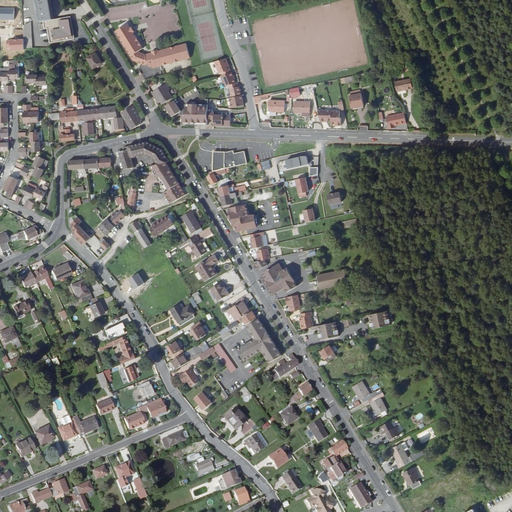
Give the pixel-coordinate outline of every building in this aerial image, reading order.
[(37,0),(42,23),(54,21),(50,0),(37,0)] [(69,18),(44,23),(45,28),(48,28),(51,42),(73,38),(72,34),(74,34),(73,28),(71,28),(69,18)] [(23,45),(31,45),(30,19),(22,20),(23,45)] [(129,24),(116,32),(134,61),(146,65),(149,64),(150,67),(152,67),(153,69),(190,59),(187,44),(159,51),(159,50),(152,52),(153,53),(146,55),(141,53),(140,51),(144,49),(134,33),(135,32),(133,28),(131,28),(129,24)] [(101,58),(94,48),(86,53),(92,63),(101,58)] [(230,70),(225,59),(214,62),(219,74),(220,74),(230,70)] [(13,65),(8,65),(8,74),(8,79),(18,79),(18,71),(13,71),(13,65)] [(232,78),(231,74),(221,77),(222,80),(216,83),(219,90),(225,88),(225,89),(226,88),(233,85),(234,85),(233,81),(232,79),(232,78)] [(36,85),(47,85),(46,77),(35,78),(36,83),(36,85)] [(412,91),(410,82),(396,85),(397,94),(412,91)] [(233,85),(226,88),(229,100),(239,98),(237,89),(236,89),(235,84),(234,85),(233,85)] [(167,86),(154,94),(159,101),(161,105),(164,103),(166,106),(176,99),(167,86)] [(314,95),(312,88),(290,93),(290,98),(292,98),(292,96),(299,94),(300,98),(314,95)] [(191,109),(197,106),(189,93),(183,96),(191,109)] [(267,97),(253,100),(255,107),(258,106),(258,104),(268,102),(267,99),(267,97)] [(239,98),(229,100),(228,101),(230,110),(243,107),(241,98),(239,98)] [(351,112),(364,110),(361,98),(349,100),(351,112)] [(175,118),(183,113),(177,103),(168,108),(175,118)] [(269,104),(269,115),(277,115),(284,115),(285,105),(269,104)] [(310,119),(310,105),(295,105),(294,116),(302,116),(302,119),(310,119)] [(30,106),(22,106),(23,119),(31,119),(30,106)] [(142,120),(133,106),(121,113),(131,130),(140,124),(142,120)] [(115,107),(100,109),(101,119),(117,117),(115,107)] [(77,112),(78,123),(101,119),(100,109),(77,112)] [(65,125),(78,123),(77,112),(73,113),(73,110),(65,111),(66,117),(61,117),(62,125),(65,125)] [(183,121),(183,127),(208,128),(209,122),(209,114),(209,111),(190,111),(190,113),(187,112),(187,121),(183,121)] [(318,112),(320,125),(324,126),(323,124),(326,124),(331,124),(331,128),(334,128),(337,128),(337,130),(340,130),(341,114),(318,112)] [(215,114),(209,114),(209,122),(216,122),(215,128),(232,129),(232,118),(215,117),(215,114)] [(406,126),(404,115),(386,118),(389,131),(393,131),(393,129),(395,128),(406,126)] [(123,128),(122,117),(113,118),(114,129),(123,128)] [(93,123),(83,124),(84,136),(94,135),(93,123)] [(59,128),(60,143),(74,142),(74,137),(70,138),(63,138),(62,128),(60,128),(59,128)] [(63,138),(70,138),(70,132),(65,132),(65,128),(62,128),(63,138)] [(32,150),(40,149),(40,139),(38,139),(32,139),(32,150)] [(0,148),(9,148),(8,140),(0,140),(0,148)] [(146,146),(130,149),(131,151),(146,147),(162,155),(163,153),(146,146)] [(146,147),(131,151),(132,159),(147,156),(155,160),(159,167),(168,165),(170,165),(163,153),(162,155),(146,147)] [(130,149),(122,150),(122,152),(126,152),(128,160),(132,159),(131,151),(130,149)] [(228,152),(214,152),(213,171),(247,163),(245,152),(235,153),(234,151),(228,152)] [(126,152),(122,152),(117,153),(121,172),(130,170),(128,160),(126,152)] [(36,164),(43,168),(48,159),(38,154),(33,163),(36,164)] [(306,156),(282,160),(283,163),(278,164),(279,171),(308,165),(306,156)] [(108,159),(95,160),(96,170),(98,169),(109,169),(108,159)] [(95,160),(66,162),(67,171),(96,170),(95,160)] [(260,162),(262,170),(271,168),(269,160),(260,162)] [(40,175),(43,168),(36,164),(35,168),(30,166),(29,168),(23,164),(21,168),(27,171),(31,173),(39,177),(40,175)] [(159,167),(151,168),(157,178),(161,176),(171,171),(168,165),(159,167)] [(318,176),(318,167),(309,167),(309,175),(318,176)] [(228,169),(214,173),(215,174),(209,178),(214,185),(219,182),(221,181),(218,177),(222,177),(229,175),(228,169)] [(180,186),(171,171),(161,176),(164,182),(170,192),(180,186)] [(12,183),(15,184),(18,178),(9,173),(6,179),(12,183)] [(219,182),(221,187),(231,185),(232,185),(231,182),(233,181),(231,178),(225,182),(222,177),(218,177),(221,181),(219,182)] [(306,178),(295,179),(297,198),(306,196),(306,192),(308,192),(306,178)] [(6,179),(2,187),(7,189),(5,193),(9,195),(15,184),(12,183),(6,179)] [(40,198),(47,185),(43,183),(39,188),(35,186),(34,188),(32,193),(40,198)] [(24,188),(23,191),(31,195),(32,193),(34,188),(26,184),(24,188)] [(231,185),(221,187),(222,195),(232,193),(231,185)] [(187,198),(180,186),(170,192),(172,194),(178,202),(187,198)] [(244,191),(238,192),(232,193),(222,195),(224,205),(240,203),(239,196),(244,195),(244,191)] [(132,206),(133,206),(135,200),(133,199),(134,194),(129,192),(127,205),(129,205),(129,208),(132,209),(132,206)] [(172,194),(170,192),(165,195),(171,205),(178,202),(172,194)] [(340,193),(327,194),(328,209),(342,208),(340,193)] [(79,198),(73,200),(75,206),(81,204),(79,198)] [(123,210),(121,200),(115,202),(116,205),(119,205),(120,208),(121,210),(123,210)] [(248,204),(229,208),(231,217),(233,217),(235,226),(239,225),(240,231),(258,227),(256,215),(250,216),(248,204)] [(313,209),(302,210),(304,223),(315,221),(313,209)] [(111,217),(108,220),(113,226),(124,216),(119,210),(115,214),(114,212),(110,216),(111,217)] [(192,235),(202,229),(193,215),(195,215),(193,211),(181,218),(183,222),(184,221),(192,235)] [(149,229),(153,236),(163,231),(172,225),(167,216),(159,221),(160,222),(153,227),(149,229)] [(74,234),(76,238),(84,246),(90,240),(78,226),(82,223),(77,219),(71,224),(74,227),(72,229),(75,233),(74,234)] [(105,220),(102,223),(109,230),(113,226),(108,220),(105,220)] [(136,220),(128,225),(134,233),(137,236),(145,249),(150,245),(136,223),(137,222),(136,220)] [(102,223),(98,227),(105,234),(109,230),(102,223)] [(39,230),(40,229),(34,225),(13,234),(15,238),(23,234),(25,239),(40,232),(39,230)] [(172,225),(163,231),(165,235),(175,229),(172,225)] [(93,233),(99,239),(101,237),(105,234),(98,227),(92,231),(93,233)] [(194,238),(203,232),(202,229),(192,235),(194,238)] [(0,249),(1,252),(9,248),(6,242),(3,237),(1,232),(0,231),(0,249)] [(4,231),(1,232),(3,237),(6,242),(15,238),(13,234),(6,236),(4,231)] [(254,248),(265,246),(263,236),(252,238),(254,248)] [(99,239),(98,240),(107,249),(110,246),(101,237),(99,239)] [(198,244),(194,238),(187,242),(184,243),(188,250),(189,249),(196,261),(206,255),(199,243),(198,244)] [(266,259),(272,258),(270,248),(258,250),(260,260),(266,259)] [(215,257),(195,269),(204,284),(217,276),(212,267),(219,263),(215,257)] [(269,264),(266,259),(260,260),(256,261),(261,270),(269,264)] [(263,273),(276,294),(286,288),(289,292),(298,286),(296,283),(297,282),(288,267),(284,270),(280,263),(263,273)] [(59,267),(53,270),(50,272),(54,281),(70,273),(65,264),(59,267)] [(47,278),(42,266),(37,268),(38,269),(32,271),(33,273),(30,274),(34,284),(47,278)] [(344,270),(316,275),(318,289),(346,284),(344,270)] [(22,277),(18,278),(23,289),(27,287),(27,288),(35,285),(34,284),(30,274),(29,272),(25,274),(25,275),(22,277)] [(82,280),(69,286),(75,300),(79,298),(81,302),(89,298),(84,287),(85,286),(82,280)] [(218,284),(209,289),(217,302),(227,296),(224,290),(222,291),(218,284)] [(195,294),(191,296),(196,305),(201,303),(195,294)] [(304,310),(300,295),(287,298),(289,303),(291,302),(291,305),(293,312),(304,310)] [(245,303),(243,299),(236,304),(238,307),(236,308),(243,318),(252,313),(250,311),(249,312),(246,308),(245,309),(242,304),(245,303)] [(97,302),(86,307),(88,312),(89,311),(92,318),(103,313),(97,302)] [(12,310),(16,319),(30,313),(26,305),(18,309),(17,307),(12,310)] [(243,318),(236,308),(236,307),(230,311),(228,307),(221,312),(223,315),(227,313),(230,317),(231,316),(236,323),(243,318)] [(176,318),(174,319),(178,326),(192,318),(190,314),(185,317),(180,308),(173,313),(176,318)] [(61,319),(66,317),(63,310),(58,312),(61,319)] [(388,311),(364,316),(365,319),(372,318),(374,330),(391,326),(388,311)] [(314,328),(316,327),(313,317),(314,316),(313,312),(302,315),(303,319),(302,319),(304,330),(314,328)] [(256,320),(252,313),(243,318),(236,323),(223,331),(225,335),(240,326),(239,325),(244,322),(246,326),(256,320)] [(35,327),(39,325),(35,314),(31,316),(35,327)] [(345,327),(353,325),(351,319),(343,321),(345,327)] [(281,357),(258,321),(246,328),(254,341),(237,351),(244,363),(261,352),(269,365),(281,357)] [(316,327),(314,328),(314,331),(321,329),(323,341),(340,338),(337,323),(316,327)] [(193,333),(188,336),(190,339),(193,337),(196,342),(205,337),(201,330),(202,329),(199,324),(191,329),(193,333)] [(120,325),(115,327),(112,328),(103,332),(105,337),(113,334),(115,338),(122,335),(120,331),(122,330),(120,325)] [(0,331),(0,335),(3,342),(14,337),(10,327),(0,331)] [(130,356),(123,337),(113,342),(114,344),(119,342),(124,358),(120,360),(122,364),(134,360),(132,355),(130,356)] [(187,351),(191,359),(209,349),(204,341),(187,351)] [(175,359),(184,354),(181,350),(179,351),(175,343),(166,348),(170,355),(167,356),(168,359),(174,356),(175,359)] [(236,370),(218,345),(212,348),(215,352),(227,368),(231,374),(236,370)] [(212,348),(198,357),(201,361),(215,352),(212,348)] [(322,354),(328,363),(338,358),(335,353),(333,349),(332,348),(322,354)] [(170,363),(175,371),(188,362),(184,354),(175,359),(170,363)] [(296,367),(289,356),(286,358),(289,363),(293,369),(296,367)] [(53,367),(59,365),(56,357),(50,359),(53,367)] [(293,369),(289,363),(284,366),(281,361),(275,365),(277,368),(283,376),(293,369)] [(0,370),(9,367),(6,362),(2,363),(2,362),(0,363),(0,370)] [(134,366),(122,371),(124,375),(132,372),(134,379),(138,378),(134,366)] [(283,376),(277,368),(272,371),(275,376),(277,380),(283,376)] [(189,370),(178,378),(183,384),(186,382),(191,388),(198,383),(189,370)] [(102,377),(100,373),(94,376),(100,389),(106,387),(102,377)] [(353,388),(363,404),(370,401),(368,397),(371,395),(364,382),(353,388)] [(147,383),(139,386),(141,389),(140,389),(144,398),(153,395),(149,386),(147,383)] [(311,391),(307,384),(297,390),(300,394),(302,397),(303,397),(311,391)] [(116,391),(109,394),(113,402),(116,401),(120,399),(116,391)] [(203,392),(195,399),(204,410),(212,404),(203,392)] [(386,397),(383,393),(370,401),(378,416),(388,411),(381,399),(386,397)] [(98,415),(104,413),(104,412),(112,408),(108,399),(94,406),(98,415)] [(113,402),(118,415),(122,414),(116,401),(113,402)] [(150,418),(157,415),(158,417),(161,416),(160,414),(165,412),(162,402),(146,408),(150,418)] [(146,410),(144,405),(136,408),(138,413),(123,419),(128,430),(132,428),(132,427),(143,422),(139,413),(146,410)] [(292,408),(281,415),(288,426),(298,418),(292,408)] [(235,409),(224,419),(235,431),(246,422),(235,409)] [(96,427),(92,418),(74,425),(79,434),(82,433),(82,434),(90,431),(90,430),(96,427)] [(319,420),(308,427),(319,443),(328,437),(324,430),(322,431),(321,430),(324,428),(319,420)] [(71,427),(69,421),(68,421),(60,424),(61,427),(56,429),(61,441),(79,434),(74,425),(71,427)] [(390,441),(399,436),(392,422),(379,429),(383,437),(387,435),(390,441)] [(45,426),(33,432),(39,443),(52,437),(45,426)] [(179,432),(159,440),(162,448),(183,440),(179,432)] [(255,435),(244,442),(249,450),(250,449),(255,454),(264,447),(255,435)] [(27,438),(14,445),(20,456),(33,449),(27,438)] [(346,449),(342,442),(340,443),(338,445),(336,446),(338,450),(340,453),(346,449)] [(399,470),(419,459),(416,454),(408,459),(401,447),(391,452),(398,464),(397,465),(399,470)] [(278,449),(268,456),(275,468),(286,461),(278,449)] [(322,463),(326,470),(327,470),(329,468),(338,463),(338,462),(334,456),(322,463)] [(202,461),(197,464),(193,465),(197,475),(210,470),(206,460),(202,461)] [(124,466),(114,470),(118,480),(132,474),(127,462),(123,464),(124,466)] [(337,481),(342,478),(341,475),(345,473),(338,463),(329,468),(331,471),(327,474),(331,481),(336,478),(337,481)] [(102,466),(91,470),(94,478),(105,474),(102,466)] [(281,475),(283,480),(294,473),(291,468),(281,475)] [(0,482),(9,476),(4,470),(0,474),(0,482)] [(217,481),(221,491),(240,483),(238,478),(236,479),(235,476),(236,476),(233,470),(220,476),(221,480),(217,481)] [(411,487),(413,491),(420,487),(411,471),(401,476),(408,488),(411,487)] [(320,485),(327,481),(322,472),(320,474),(316,479),(319,484),(320,485)] [(294,473),(283,480),(285,482),(284,482),(288,488),(289,487),(293,493),(301,487),(294,477),(296,475),(294,473)] [(142,489),(138,478),(131,481),(136,492),(142,489)] [(52,487),(47,489),(50,496),(50,497),(66,490),(61,479),(50,484),(52,487)] [(87,481),(70,488),(72,493),(68,495),(71,502),(75,500),(81,511),(87,509),(80,494),(91,489),(87,481)] [(363,490),(360,484),(347,491),(359,511),(371,503),(368,497),(370,496),(365,488),(363,490)] [(233,491),(239,505),(248,501),(243,487),(233,491)] [(314,487),(309,489),(312,496),(304,500),(308,508),(313,505),(314,508),(312,509),(313,511),(327,511),(326,509),(329,510),(330,506),(325,503),(324,504),(322,501),(320,500),(323,492),(314,489),(314,487)] [(50,496),(47,489),(36,493),(33,495),(32,492),(29,493),(33,503),(50,496)] [(228,492),(222,495),(225,502),(231,499),(228,492)] [(19,511),(23,510),(23,511),(28,509),(24,498),(6,506),(8,511),(19,511)]
